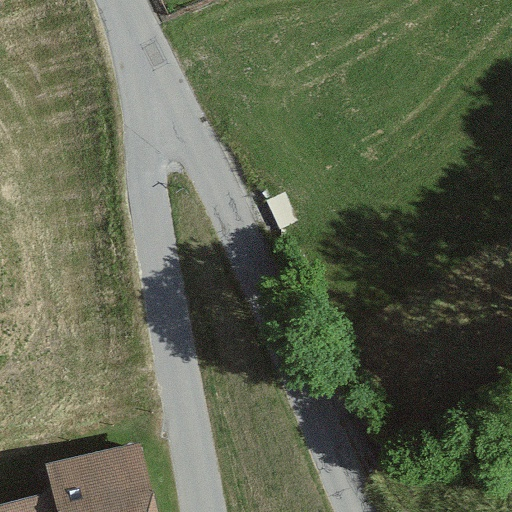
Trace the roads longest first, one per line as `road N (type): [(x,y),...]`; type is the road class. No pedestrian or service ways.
road 1 (unclassified): [(354,511),(150,71)]
road 2 (unclassified): [(150,71),(151,191),(202,511)]
